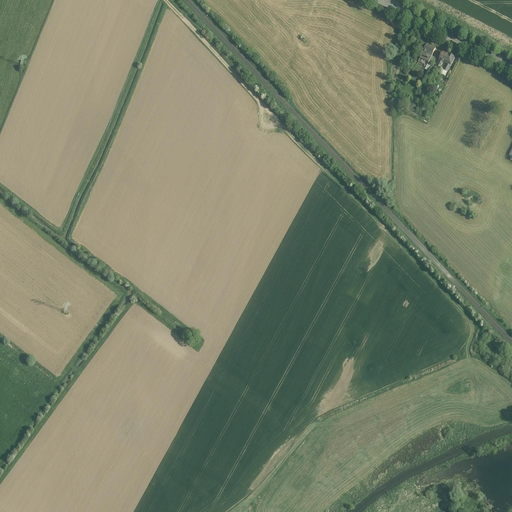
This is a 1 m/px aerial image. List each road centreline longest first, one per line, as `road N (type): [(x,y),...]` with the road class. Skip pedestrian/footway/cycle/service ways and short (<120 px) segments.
road 1 (track): [(164,0),(482,329),(469,350)]
road 2 (primary): [(382,0),(511,66)]
